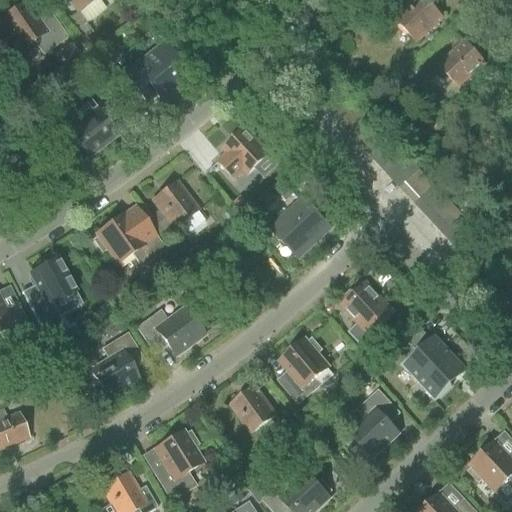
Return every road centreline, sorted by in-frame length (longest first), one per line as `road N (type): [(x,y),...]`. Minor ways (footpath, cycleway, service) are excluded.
road 1 (residential): [(0,491),(190,386),(377,227)]
road 2 (residential): [(0,252),(95,195),(240,82)]
road 3 (residential): [(377,227),(240,82)]
road 4 (residential): [(368,511),(511,374)]
road 5 (residential): [(511,368),(377,227)]
